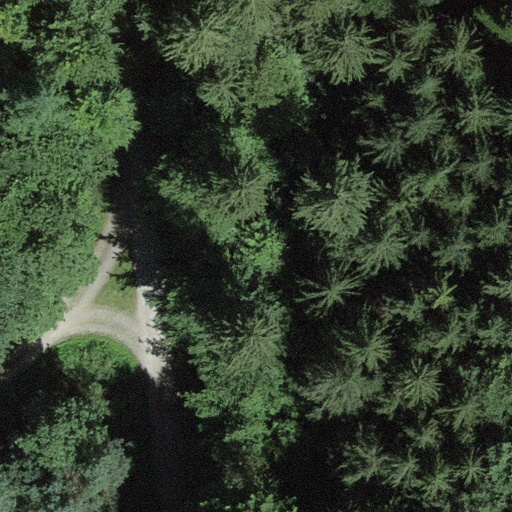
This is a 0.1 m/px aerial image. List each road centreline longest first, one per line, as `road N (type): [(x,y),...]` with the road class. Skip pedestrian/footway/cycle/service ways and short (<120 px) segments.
road 1 (track): [(168,511),(126,0)]
road 2 (track): [(142,187),(69,306),(0,374)]
